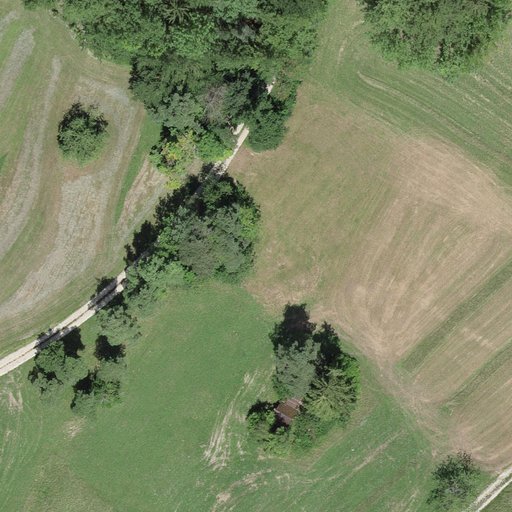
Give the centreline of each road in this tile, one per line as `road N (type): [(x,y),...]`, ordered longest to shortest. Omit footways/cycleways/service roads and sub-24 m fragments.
road 1 (track): [(303,0),(186,224),(139,269)]
road 2 (track): [(0,366),(79,319),(139,269)]
